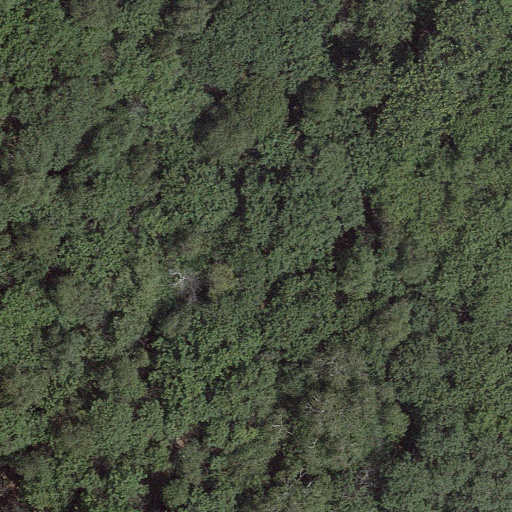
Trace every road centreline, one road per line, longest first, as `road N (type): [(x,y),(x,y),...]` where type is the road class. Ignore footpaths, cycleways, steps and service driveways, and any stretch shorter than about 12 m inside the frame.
road 1 (track): [(511,209),(453,166),(349,194),(251,274),(131,392),(67,511)]
road 2 (track): [(378,511),(455,370),(511,293)]
